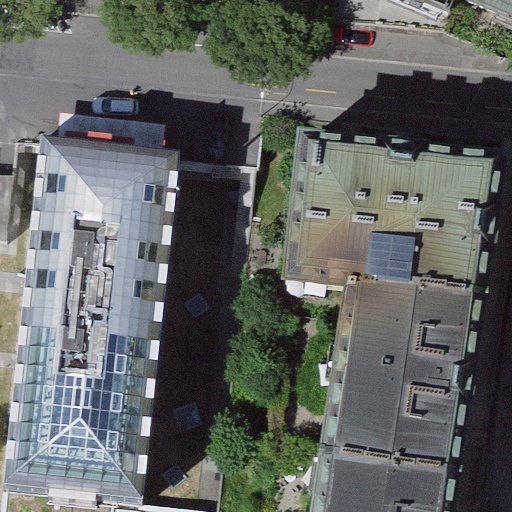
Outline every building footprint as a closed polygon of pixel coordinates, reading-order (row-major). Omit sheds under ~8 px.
[(409,0),(448,17),(455,0),(409,0)] [(511,0),(457,0),(511,24),(511,0)] [(359,294),(355,322),(476,339),(500,166),(314,140),(294,284),(359,294)] [(182,163),(46,147),(7,492),(5,511),(187,511),(148,506),(182,163)] [(403,511),(451,511),(476,339),(355,322),(330,502),(403,511)] [(403,511),(330,502),(328,511),(403,511)]
